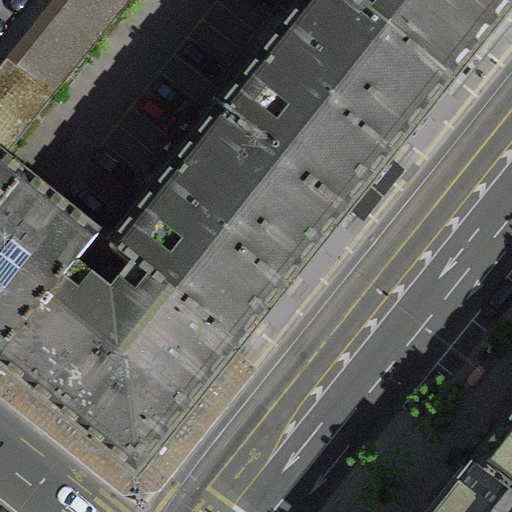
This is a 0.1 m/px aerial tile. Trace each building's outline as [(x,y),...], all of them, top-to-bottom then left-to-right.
[(133,0),(57,0),(0,71),(0,161),(3,164),(133,0)] [(342,0),(317,0),(221,120),(346,219),(419,125),(450,85),(342,0)] [(511,0),(342,0),(450,85),(511,9),(511,0)] [(114,253),(137,271),(239,351),(346,219),(221,120),(114,253)] [(0,216),(28,182),(3,164),(0,161),(0,216)] [(0,363),(77,269),(101,241),(28,182),(0,216),(0,363)] [(239,351),(137,271),(115,300),(77,269),(0,363),(0,364),(64,415),(140,475),(199,401),(239,351)] [(511,434),(484,470),(511,492),(511,434)] [(511,511),(511,492),(484,470),(450,511),(511,511)]
